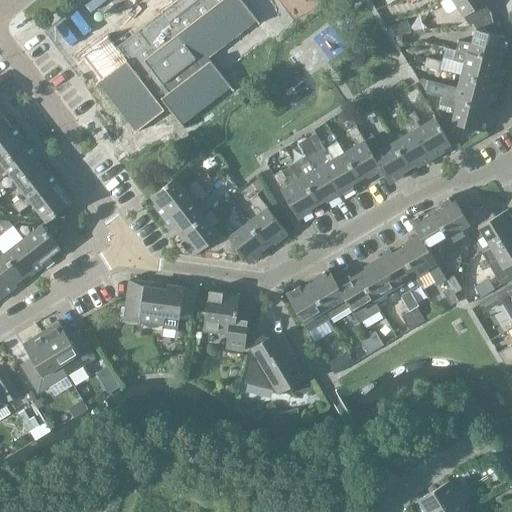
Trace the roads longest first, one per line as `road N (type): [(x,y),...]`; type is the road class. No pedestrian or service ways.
road 1 (residential): [(268,284),(444,178),(477,181),(511,161)]
road 2 (residential): [(114,261),(110,220),(75,170),(68,130),(0,38)]
road 3 (residential): [(114,261),(268,284)]
road 4 (residential): [(0,334),(114,261)]
road 5 (residential): [(331,393),(268,284)]
